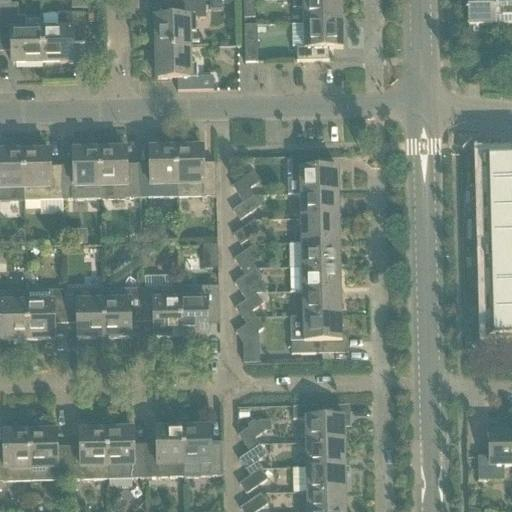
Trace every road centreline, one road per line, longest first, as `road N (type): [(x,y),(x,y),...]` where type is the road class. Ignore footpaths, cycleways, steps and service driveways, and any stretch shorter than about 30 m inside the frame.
road 1 (residential): [(376,103),(384,511)]
road 2 (tertiary): [(421,104),(425,381)]
road 3 (residential): [(116,108),(376,103)]
road 4 (unclassified): [(0,389),(219,384)]
road 5 (tertiary): [(425,381),(427,511)]
